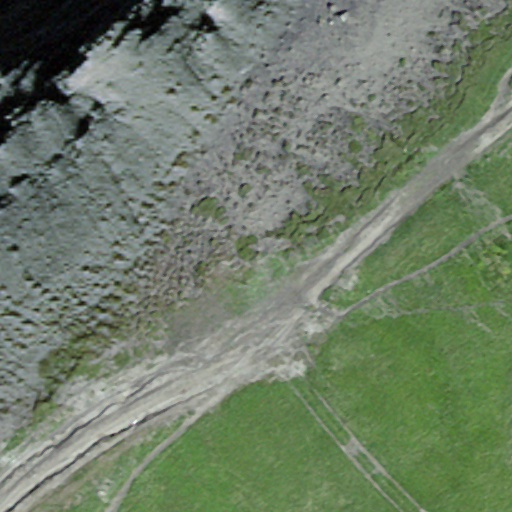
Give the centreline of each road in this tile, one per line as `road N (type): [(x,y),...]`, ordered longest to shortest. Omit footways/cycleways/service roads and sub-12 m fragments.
road 1 (track): [(0,498),(103,417),(223,360),(287,314)]
road 2 (track): [(511,113),(287,314)]
